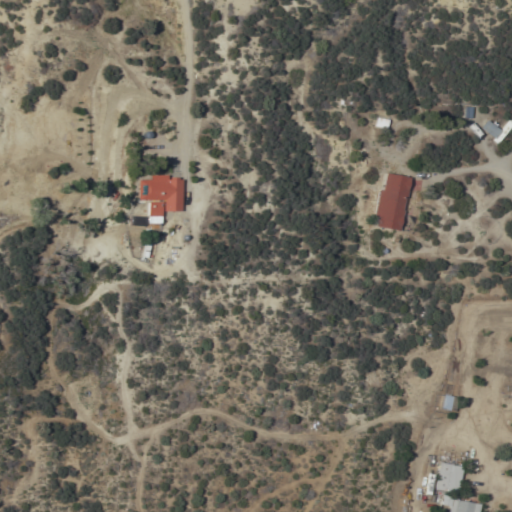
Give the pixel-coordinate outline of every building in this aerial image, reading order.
[(498,132),(506,121),(509,123),(494,143),(490,140),(491,139),(477,129),(483,121),(498,132)] [(374,218),(371,217),(376,189),(380,189),(383,172),(409,177),(405,198),(403,197),(401,209),(402,210),(399,230),(373,226),(374,218)] [(179,212),(160,212),(160,200),(146,200),(146,201),(142,201),(142,200),(135,200),(135,181),(142,181),(142,180),(146,180),(146,176),(164,176),(164,180),(179,180),(179,212)] [(159,217),(145,217),(145,202),(158,202),(159,217)] [(452,412),(442,411),(443,409),(438,408),(441,396),(454,399),(452,412)] [(461,466),(457,493),(432,489),(437,462),(461,466)] [(475,511),(445,511),(446,507),(437,505),(439,496),(449,498),(448,500),(477,505),(475,511)]
